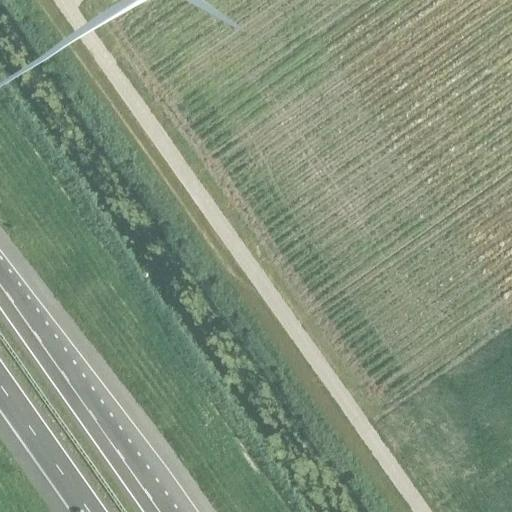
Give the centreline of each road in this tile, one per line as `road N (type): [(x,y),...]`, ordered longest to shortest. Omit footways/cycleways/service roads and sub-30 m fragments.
road 1 (motorway): [(160,511),(0,283)]
road 2 (motorway): [(0,384),(89,511)]
